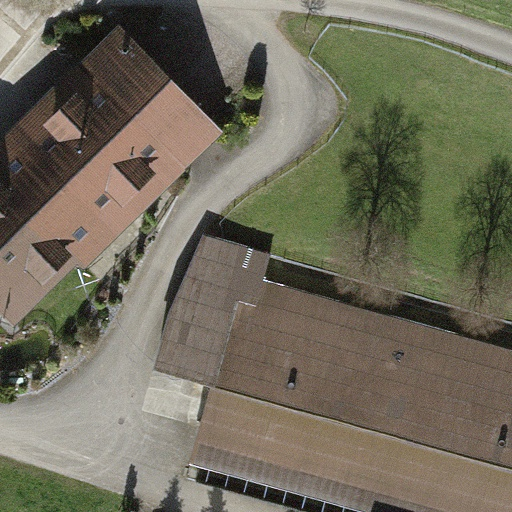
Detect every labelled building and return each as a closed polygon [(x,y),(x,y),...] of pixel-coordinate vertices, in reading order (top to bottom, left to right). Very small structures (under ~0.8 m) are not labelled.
[(0,308),(16,325),(217,129),(124,35),(70,88),(81,100),(47,133),(34,120),(0,152),(0,308)] [(511,511),(511,354),(272,288),(264,318),(230,308),(247,249),(194,234),(158,362),(211,376),(185,472),(330,511),(511,511)] [(269,267),(268,260),(262,254),(255,253),(248,256),(244,263),(245,271),(250,276),(258,278),(265,274),(269,267)] [(284,277),(283,272),(280,268),(275,267),(270,270),(268,274),(268,279),(272,283),(277,284),(281,281),(284,277)] [(262,293),(261,286),(255,280),(248,278),(241,282),(237,289),(238,296),(243,302),(251,303),(258,300),(262,293)]
